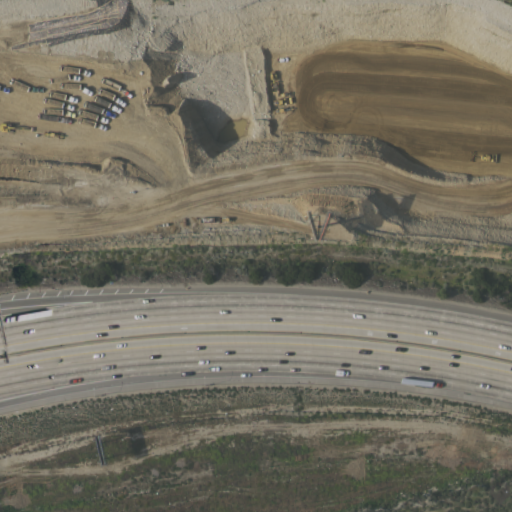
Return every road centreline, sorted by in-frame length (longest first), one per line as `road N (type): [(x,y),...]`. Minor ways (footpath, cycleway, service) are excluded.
road 1 (motorway): [(128,361),(353,361),(511,387)]
road 2 (motorway): [(511,337),(235,305)]
road 3 (motorway): [(235,305),(0,332)]
road 4 (motorway): [(235,305),(0,306)]
